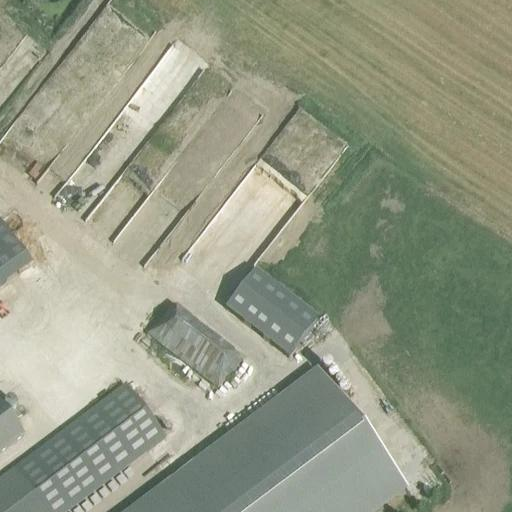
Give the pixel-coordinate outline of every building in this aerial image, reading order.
[(0,230),(0,287),(33,263),(6,226),(0,230)] [(317,317),(255,269),(226,308),(288,356),(317,317)] [(177,295),(148,332),(219,389),(249,352),(177,295)] [(373,511),(405,489),(317,373),(133,511),(373,511)] [(126,386),(14,470),(0,480),(0,511),(66,511),(165,438),(126,386)] [(0,454),(24,437),(0,405),(0,454)]
